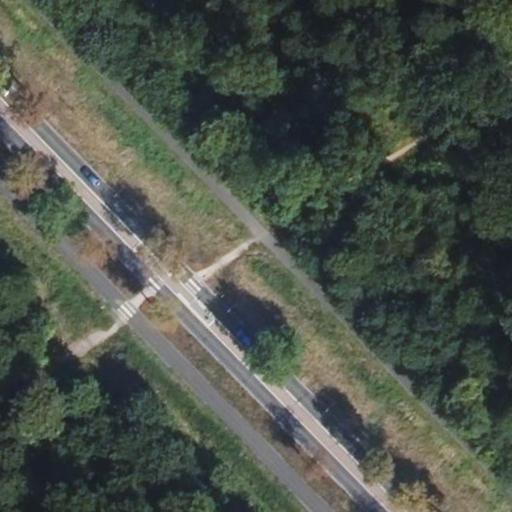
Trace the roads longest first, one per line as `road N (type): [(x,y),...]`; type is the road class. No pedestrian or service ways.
road 1 (primary): [(413,511),(0,87)]
road 2 (primary): [(0,128),(373,511)]
road 3 (track): [(201,279),(511,85)]
road 4 (unknown): [(0,391),(116,318)]
